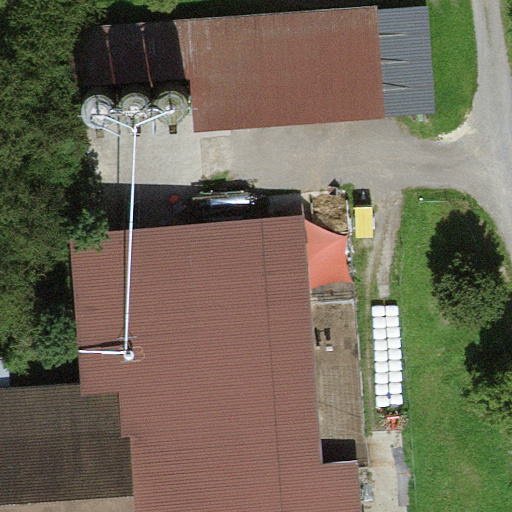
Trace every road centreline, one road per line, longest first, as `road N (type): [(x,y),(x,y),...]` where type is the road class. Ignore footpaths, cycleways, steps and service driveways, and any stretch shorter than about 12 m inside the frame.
road 1 (track): [(113,160),(444,155),(503,147)]
road 2 (track): [(384,154),(377,287),(389,511)]
road 3 (track): [(489,0),(511,176)]
